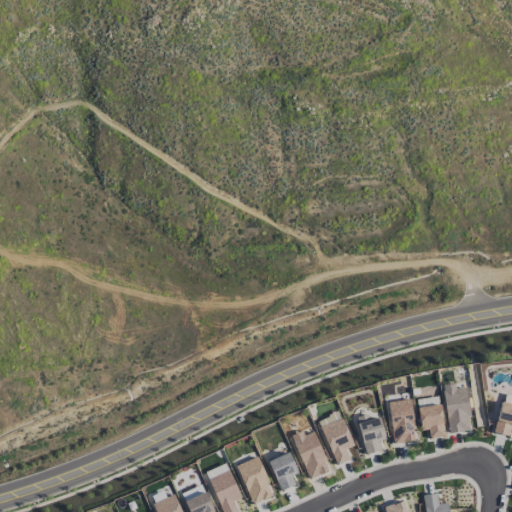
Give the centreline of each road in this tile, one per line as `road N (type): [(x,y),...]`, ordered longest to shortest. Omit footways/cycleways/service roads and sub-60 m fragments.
road 1 (secondary): [(0,503),(141,451),(330,364),(436,330),(511,317)]
road 2 (secondary): [(511,299),(361,334),(0,486)]
road 3 (residential): [(298,511),(403,471),(479,460),(490,475),(487,511)]
